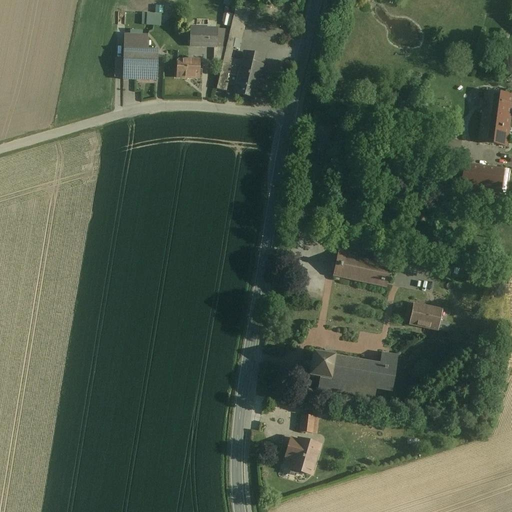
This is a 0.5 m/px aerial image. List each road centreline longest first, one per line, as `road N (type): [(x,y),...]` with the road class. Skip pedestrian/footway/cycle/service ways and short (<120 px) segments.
road 1 (secondary): [(289,114),(239,416),(239,511)]
road 2 (unclassified): [(0,149),(152,108),(289,114)]
